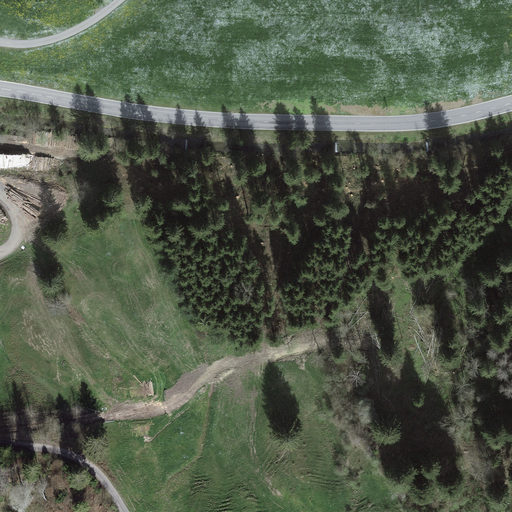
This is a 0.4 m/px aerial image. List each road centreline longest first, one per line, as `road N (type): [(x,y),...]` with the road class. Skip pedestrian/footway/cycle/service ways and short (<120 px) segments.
road 1 (secondary): [(0,89),(191,118),(351,124),(415,124),(511,103)]
road 2 (track): [(0,441),(79,458),(125,511)]
